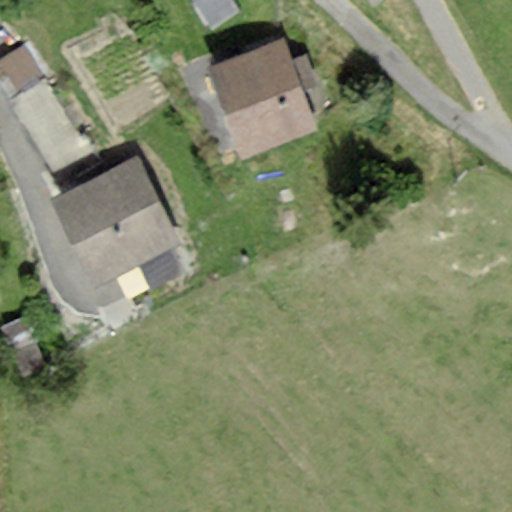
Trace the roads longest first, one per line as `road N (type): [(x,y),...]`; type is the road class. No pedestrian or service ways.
road 1 (unclassified): [(323,0),(439,104),(504,132)]
road 2 (unclassified): [(429,0),(504,132)]
